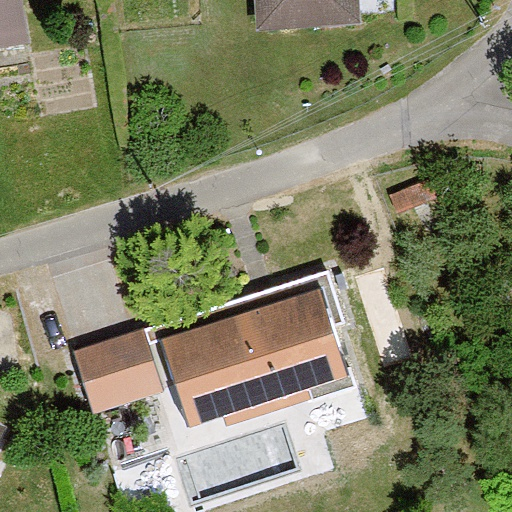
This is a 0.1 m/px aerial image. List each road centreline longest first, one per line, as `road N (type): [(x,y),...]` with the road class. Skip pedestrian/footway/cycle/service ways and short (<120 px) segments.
road 1 (residential): [(0,255),(210,196),(415,124)]
road 2 (residential): [(415,124),(511,39)]
